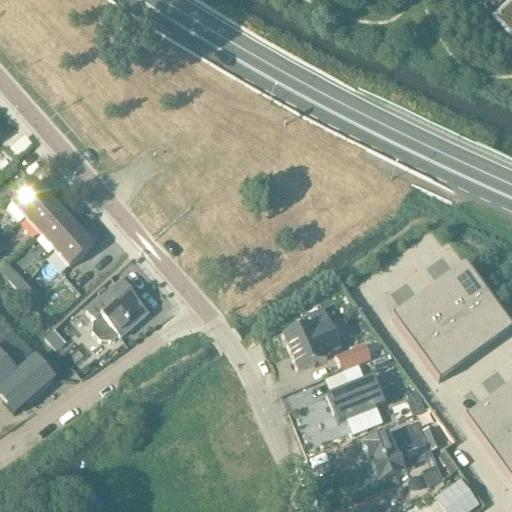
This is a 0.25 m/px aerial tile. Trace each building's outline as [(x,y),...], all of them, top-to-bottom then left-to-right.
[(511,36),(511,0),(491,0),(482,8),(509,39),(511,36)] [(23,222),(48,200),(33,183),(8,205),(23,222)] [(37,238),(62,216),(48,200),(23,222),(37,238)] [(52,255),(77,233),(62,216),(37,238),(52,255)] [(66,271),(91,249),(77,233),(52,255),(66,271)] [(463,267),(389,321),(437,386),(511,332),(463,267)] [(16,294),(23,287),(13,275),(5,282),(16,294)] [(126,296),(129,293),(120,283),(84,315),(92,324),(90,325),(90,336),(97,344),(107,346),(114,339),(116,341),(144,317),(126,296)] [(27,306),(34,299),(23,287),(16,294),(27,306)] [(0,402),(13,418),(52,383),(0,323),(0,402)] [(310,326),(280,338),(296,375),(325,363),(323,359),(338,353),(333,341),(341,338),(336,327),(329,330),(326,323),(311,330),(310,326)] [(368,364),(361,348),(333,361),(340,376),(368,364)] [(371,382),(324,401),(336,429),(383,410),(371,382)] [(511,386),(462,423),(509,487),(511,484),(511,386)] [(422,421),(426,432),(432,430),(426,415),(421,415),(411,419),(413,425),(422,421)] [(360,449),(368,467),(436,439),(432,430),(426,432),(419,435),(420,436),(405,443),(401,432),(386,438),(360,449)] [(440,449),(437,441),(436,439),(368,467),(376,486),(401,476),(409,472),(412,469),(414,465),(414,462),(429,456),(428,455),(440,449)] [(440,483),(436,472),(426,476),(431,487),(440,483)]
